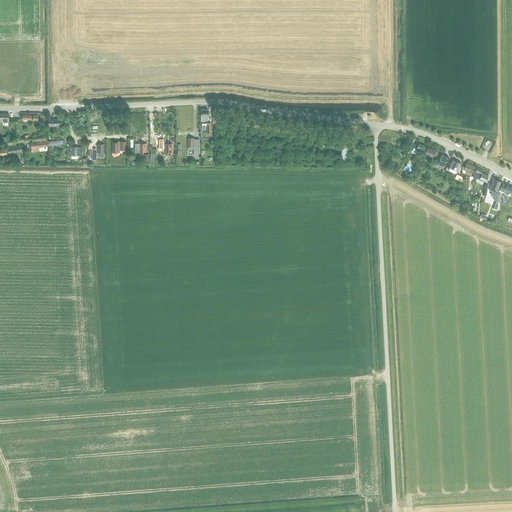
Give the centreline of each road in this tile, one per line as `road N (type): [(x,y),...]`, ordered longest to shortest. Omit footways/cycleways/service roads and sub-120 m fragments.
road 1 (unclassified): [(395,511),(376,124)]
road 2 (tertiary): [(70,107),(182,100),(376,124)]
road 3 (tertiary): [(511,175),(431,135),(376,124)]
